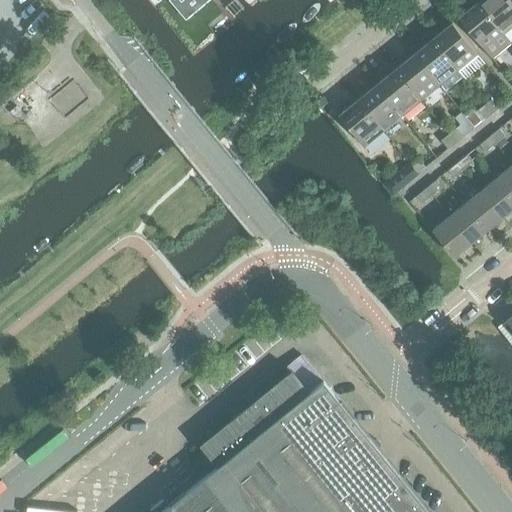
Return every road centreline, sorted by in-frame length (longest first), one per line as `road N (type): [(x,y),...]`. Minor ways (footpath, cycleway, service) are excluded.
road 1 (unclassified): [(383,372),(315,289),(273,288),(0,508)]
road 2 (unclassified): [(383,372),(495,511)]
